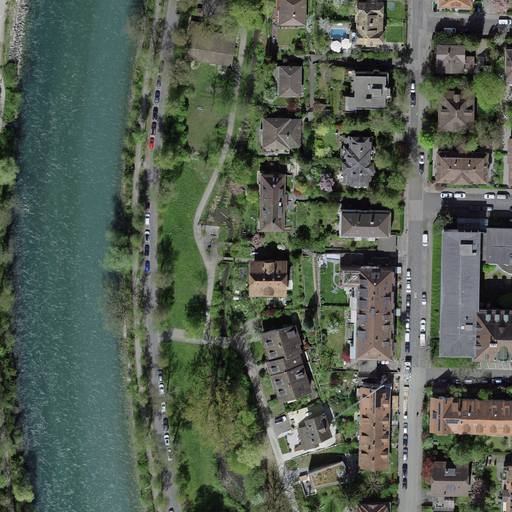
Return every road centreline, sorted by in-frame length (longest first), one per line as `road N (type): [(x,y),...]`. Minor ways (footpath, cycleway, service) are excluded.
road 1 (residential): [(152,331),(155,159),(176,0)]
road 2 (residential): [(152,331),(242,348),(282,468)]
road 3 (residential): [(174,511),(152,331)]
road 4 (residential): [(419,24),(416,200)]
road 5 (residential): [(416,200),(411,374)]
road 6 (residential): [(411,374),(408,511)]
